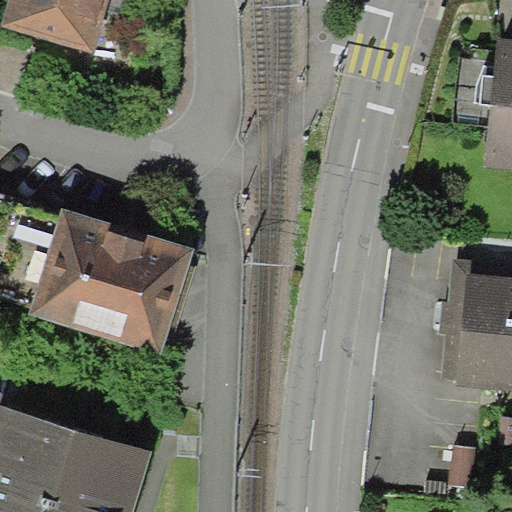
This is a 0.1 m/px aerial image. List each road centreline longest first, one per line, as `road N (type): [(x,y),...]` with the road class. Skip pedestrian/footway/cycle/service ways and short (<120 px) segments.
road 1 (secondary): [(304,511),(330,282),(395,0)]
road 2 (residential): [(186,154),(210,192),(211,511)]
road 3 (residential): [(186,154),(121,163),(0,129)]
road 4 (residential): [(205,0),(212,104),(186,154)]
